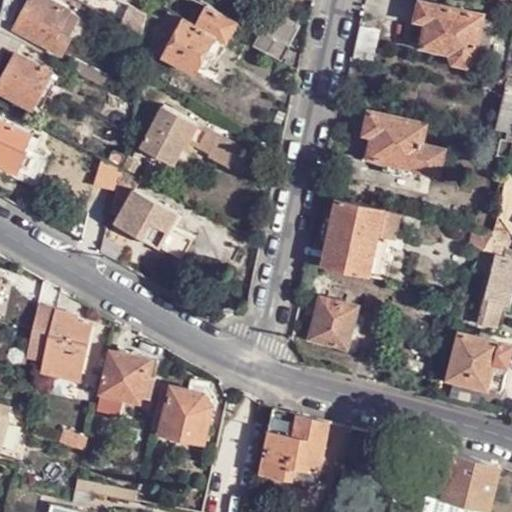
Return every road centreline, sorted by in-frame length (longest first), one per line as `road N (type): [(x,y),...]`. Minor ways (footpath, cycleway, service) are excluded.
road 1 (residential): [(338,0),(255,369)]
road 2 (residential): [(0,229),(255,369)]
road 3 (residential): [(255,369),(511,437)]
